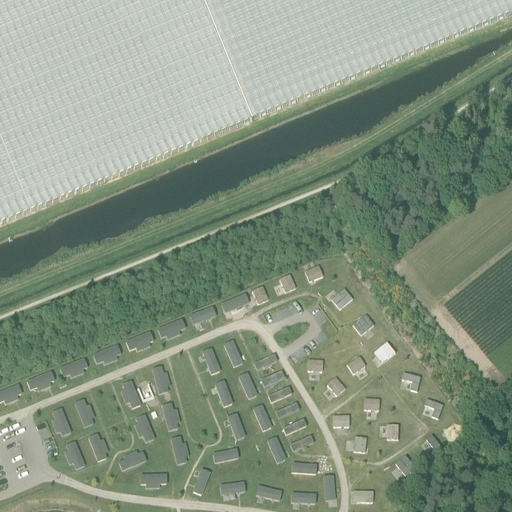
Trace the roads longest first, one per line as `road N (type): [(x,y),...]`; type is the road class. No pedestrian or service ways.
road 1 (track): [(511,53),(340,156),(0,297)]
road 2 (track): [(0,319),(339,183),(511,78)]
